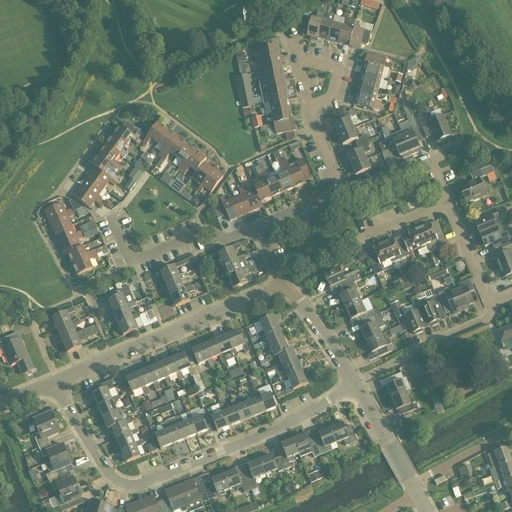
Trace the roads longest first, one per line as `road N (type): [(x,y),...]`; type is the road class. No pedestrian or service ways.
road 1 (residential): [(354,385),(275,430),(129,485),(108,474),(55,381)]
road 2 (residential): [(279,286),(55,381)]
road 3 (residential): [(254,227),(225,239),(203,230),(129,263),(108,222)]
road 4 (residential): [(354,385),(488,318),(490,306)]
road 5 (residential): [(448,202),(429,165),(341,190)]
road 6 (residential): [(354,385),(312,314),(279,286)]
